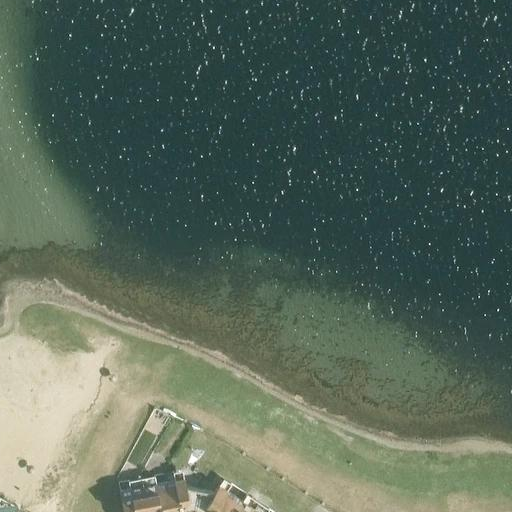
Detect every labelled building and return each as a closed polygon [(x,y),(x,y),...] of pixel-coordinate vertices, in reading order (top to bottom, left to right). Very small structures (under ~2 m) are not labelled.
[(194,511),(199,488),(185,485),(183,477),(163,481),(168,511),(194,511)] [(147,511),(168,511),(163,481),(142,485),(147,511)] [(194,511),(222,511),(234,495),(217,484),(213,491),(199,488),(194,511)] [(122,511),(147,511),(142,485),(118,490),(122,511)] [(234,495),(222,511),(248,511),(252,507),(234,495)] [(0,511),(8,511),(13,504),(0,497),(0,511)]
